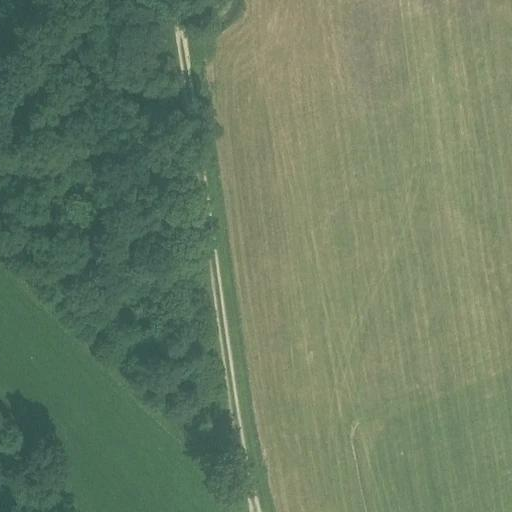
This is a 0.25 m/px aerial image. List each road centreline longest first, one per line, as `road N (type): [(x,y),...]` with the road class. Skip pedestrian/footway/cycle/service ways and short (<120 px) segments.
road 1 (track): [(260,511),(231,378),(174,0)]
road 2 (track): [(0,123),(100,0)]
